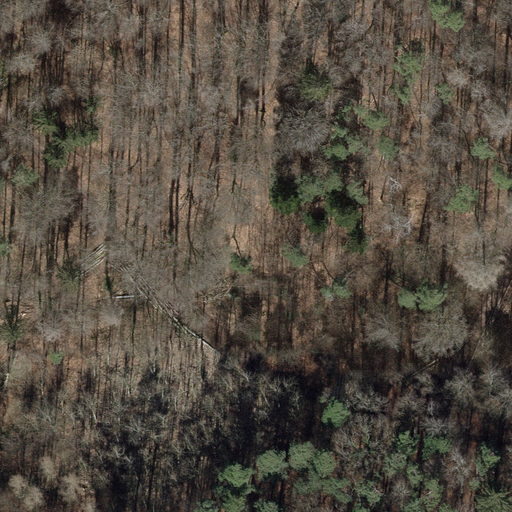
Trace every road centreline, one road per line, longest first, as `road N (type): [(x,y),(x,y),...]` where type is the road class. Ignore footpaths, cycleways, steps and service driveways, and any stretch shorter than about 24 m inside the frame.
road 1 (track): [(511,436),(294,392),(124,239),(0,106)]
road 2 (track): [(426,416),(511,248)]
